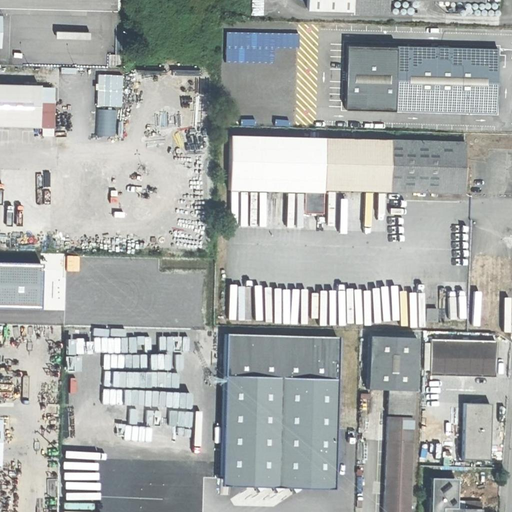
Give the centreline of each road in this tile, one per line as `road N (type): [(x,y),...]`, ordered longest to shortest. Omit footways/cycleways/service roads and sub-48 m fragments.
road 1 (unknown): [(511,42),(326,35),(321,113),(504,120),(511,57)]
road 2 (unknown): [(0,305),(156,304)]
